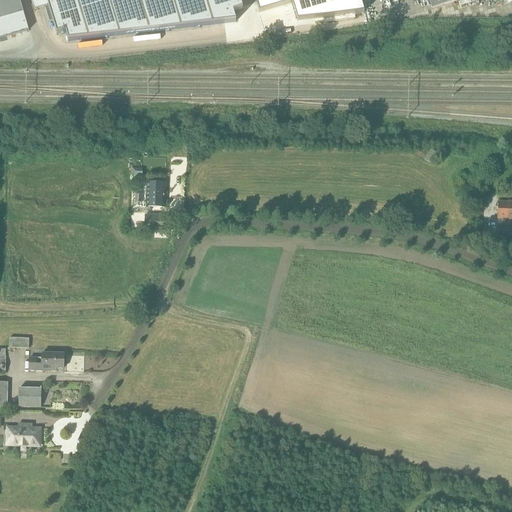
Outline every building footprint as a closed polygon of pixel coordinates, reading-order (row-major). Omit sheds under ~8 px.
[(18,0),(0,0),(0,38),(28,31),(22,12),(18,0)] [(242,10),(239,0),(30,0),(34,10),(45,7),(49,22),(52,21),(57,35),(66,32),(69,42),(236,23),(233,13),(242,10)] [(255,0),(259,13),(292,3),(297,21),(364,13),(360,0),(255,0)] [(429,0),(432,9),(463,0),(429,0)] [(429,148),(423,159),(434,165),(440,155),(429,148)] [(462,178),(461,187),(482,189),(483,180),(462,178)] [(148,183),(147,207),(165,208),(166,184),(148,183)] [(511,202),(498,202),(497,219),(511,219),(511,202)] [(145,215),(145,230),(171,231),(172,216),(145,215)] [(511,227),(498,226),(498,238),(511,238),(511,227)] [(213,255),(214,245),(195,243),(194,252),(213,255)] [(511,244),(504,245),(503,253),(511,253),(511,244)] [(9,338),(9,348),(29,349),(29,338),(9,338)] [(42,358),(30,358),(29,371),(50,371),(50,369),(64,369),(64,354),(42,353),(42,358)] [(8,382),(0,382),(0,406),(7,407),(8,382)] [(42,389),(19,388),(19,407),(41,408),(42,389)] [(8,428),(7,445),(39,447),(40,429),(29,429),(29,425),(19,424),(19,425),(19,428),(8,428)]
